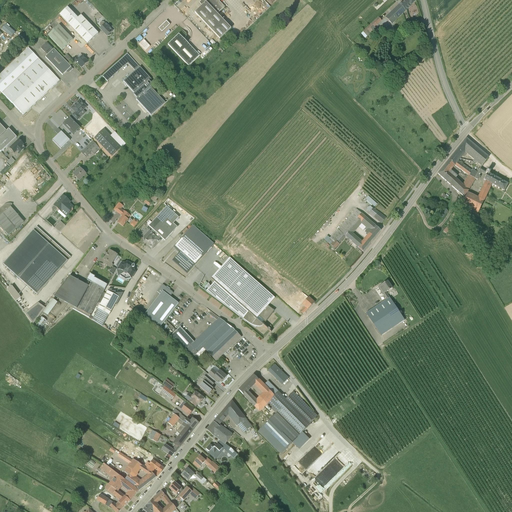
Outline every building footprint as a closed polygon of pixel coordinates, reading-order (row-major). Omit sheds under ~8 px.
[(224,7),(217,0),(208,0),(195,13),(220,39),(231,29),(217,14),(224,7)] [(385,18),(391,24),(416,1),(415,0),(405,0),(406,0),(405,0),(401,4),(401,3),(399,4),(385,18)] [(77,19),(67,8),(59,15),(87,44),(98,34),(81,15),(77,19)] [(378,17),(362,32),(367,37),(376,28),(374,27),(381,20),(378,17)] [(166,21),(158,29),(162,32),(170,25),(166,21)] [(105,24),(103,22),(101,22),(99,23),(99,25),(101,28),(100,29),(107,36),(108,36),(109,36),(110,35),(110,34),(112,31),(110,28),(108,26),(107,26),(105,24)] [(2,28),(11,37),(16,32),(6,23),(2,28)] [(73,40),(59,25),(48,35),(62,50),(73,40)] [(168,45),(188,66),(199,56),(179,34),(168,45)] [(47,55),(53,49),(47,43),(41,48),(47,55)] [(0,91),(23,115),(47,92),(59,81),(28,48),(0,75),(0,91)] [(45,57),(63,75),(66,72),(68,72),(69,71),(70,72),(73,69),(54,49),(45,57)] [(127,53),(102,76),(107,82),(128,63),(135,71),(123,82),(135,94),(134,95),(137,99),(136,100),(151,116),(166,103),(151,87),(153,85),(149,81),(151,80),(127,53)] [(83,56),(78,60),(76,58),(74,60),(82,68),(88,62),(83,56)] [(87,107),(80,100),(71,108),(75,112),(72,115),(77,120),(80,117),(78,115),(87,107)] [(80,128),(70,117),(63,124),(73,135),(80,128)] [(0,151),(1,152),(17,137),(9,129),(6,131),(0,124),(0,151)] [(70,141),(58,129),(55,132),(58,135),(52,140),(61,149),(70,141)] [(121,147),(104,129),(94,138),(112,156),(121,147)] [(459,147),(467,154),(477,163),(481,167),(488,157),(466,138),(465,139),(459,147)] [(14,149),(19,154),(25,148),(23,146),(24,145),(19,140),(10,148),(12,151),(14,149)] [(100,149),(93,141),(81,153),(86,158),(92,152),(94,155),(100,149)] [(467,154),(459,147),(454,154),(459,158),(461,156),(464,158),(467,154)] [(469,176),(475,179),(480,169),(479,169),(479,170),(477,169),(476,172),(472,169),(471,172),(457,161),(459,158),(454,154),(448,160),(455,165),(463,171),(466,174),(469,176)] [(10,165),(10,166),(15,161),(13,159),(12,158),(7,162),(10,165)] [(467,193),(475,179),(469,176),(462,186),(454,179),(457,176),(450,170),(451,168),(446,164),(438,174),(464,197),(467,193)] [(7,166),(0,173),(2,175),(9,168),(7,166)] [(86,174),(80,168),(76,171),(77,172),(74,175),(79,181),(86,174)] [(486,173),(485,172),(484,174),(486,175),(484,180),(487,181),(479,199),(467,193),(460,208),(477,215),(491,184),(504,191),(508,184),(489,174),(490,172),(487,170),(486,173)] [(54,205),(66,216),(72,210),(73,210),(73,209),(74,208),(69,203),(70,202),(63,195),(54,205)] [(368,196),(365,199),(374,207),(377,204),(368,196)] [(123,206),(119,203),(114,210),(118,213),(123,206)] [(11,207),(12,204),(10,204),(9,204),(8,204),(6,204),(5,204),(3,205),(0,208),(0,225),(8,235),(7,237),(9,239),(16,232),(15,230),(24,222),(11,207)] [(153,234),(159,239),(161,237),(165,241),(177,227),(173,223),(178,218),(166,206),(149,226),(155,232),(153,234)] [(443,218),(443,217),(448,211),(444,208),(440,214),(439,215),(443,218)] [(329,239),(334,243),(331,245),(335,248),(345,236),(363,251),(381,231),(365,217),(356,209),(337,229),(329,239)] [(373,209),(369,216),(384,223),(387,216),(373,209)] [(124,211),(121,215),(122,216),(118,222),(118,223),(120,224),(123,227),(125,223),(125,224),(126,223),(125,223),(128,219),(127,219),(129,215),(124,211)] [(63,228),(59,232),(65,226),(60,221),(54,228),(55,228),(58,224),(63,228)] [(182,237),(203,256),(214,244),(193,225),(182,237)] [(446,234),(452,228),(448,225),(443,231),(446,234)] [(37,227),(3,264),(18,278),(52,240),(37,227)] [(144,241),(152,249),(160,241),(159,239),(153,234),(152,233),(144,241)] [(174,260),(188,273),(203,256),(182,237),(173,247),(180,253),(174,260)] [(52,240),(18,278),(37,295),(71,257),(60,247),(52,240)] [(105,260),(103,264),(110,268),(113,265),(111,264),(117,255),(110,250),(104,259),(105,260)] [(255,328),(260,323),(267,329),(260,322),(262,320),(265,323),(274,311),(268,306),(275,298),(233,261),(206,291),(199,286),(204,276),(199,286),(255,328)] [(117,269),(118,276),(123,273),(125,274),(128,273),(131,278),(135,272),(134,268),(135,267),(134,265),(132,265),(130,264),(128,262),(121,263),(117,269)] [(98,302),(98,303),(103,292),(107,285),(94,278),(95,277),(90,274),(87,280),(91,282),(89,286),(70,276),(55,296),(73,307),(72,309),(89,318),(90,316),(91,316),(98,302)] [(392,288),(387,281),(378,287),(386,300),(389,298),(386,292),(392,288)] [(144,315),(160,327),(178,303),(170,297),(173,293),(169,290),(170,289),(167,286),(166,287),(162,285),(157,292),(160,294),(144,315)] [(103,292),(98,303),(101,304),(97,309),(98,310),(92,320),(102,326),(109,315),(115,303),(117,304),(120,299),(120,293),(115,293),(115,291),(112,291),(112,289),(109,289),(108,291),(106,294),(103,292)] [(284,302),(288,305),(291,302),(303,314),(314,303),(309,297),(308,298),(302,292),(302,293),(297,289),(292,294),(296,298),(304,306),(302,309),(293,300),(292,301),(289,297),(287,300),(284,296),(283,297),(282,295),(280,297),(284,302)] [(366,314),(381,336),(405,320),(389,298),(366,314)] [(38,303),(25,314),(33,325),(45,309),(38,303)] [(47,321),(40,316),(33,326),(40,331),(47,321)] [(194,342),(187,335),(178,343),(184,350),(192,357),(198,353),(203,348),(216,361),(221,357),(241,337),(234,329),(219,318),(194,342)] [(178,329),(175,332),(171,336),(178,343),(187,335),(180,327),(178,329)] [(213,369),(207,374),(213,380),(215,377),(221,382),(226,376),(219,370),(217,373),(213,369)] [(254,375),(239,390),(259,411),(266,404),(267,403),(274,396),(266,388),(254,375)] [(199,387),(209,395),(212,391),(211,391),(213,389),(211,387),(214,384),(205,377),(202,380),(204,382),(202,383),(199,387)] [(168,384),(170,381),(166,379),(163,384),(171,390),(173,388),(168,384)] [(267,403),(266,404),(298,436),(311,424),(310,423),(317,416),(292,390),(285,398),(270,384),(266,388),(274,396),(267,403)] [(176,395),(164,386),(161,390),(161,391),(172,400),(176,395)] [(189,401),(194,405),(196,403),(199,405),(203,399),(204,399),(196,392),(189,401)] [(223,419),(228,413),(234,423),(234,424),(237,426),(238,425),(244,433),(251,426),(248,422),(245,418),(244,417),(231,401),(225,408),(219,415),(223,419)] [(181,410),(189,416),(194,409),(186,403),(181,410)] [(182,414),(178,412),(175,415),(179,419),(188,426),(193,430),(199,423),(193,419),(191,422),(187,419),(186,420),(181,415),(182,414)] [(175,415),(174,414),(167,423),(172,427),(177,422),(179,419),(175,415)] [(213,436),(220,440),(225,444),(231,435),(218,425),(223,419),(219,415),(206,430),(213,436)] [(188,426),(179,419),(177,422),(181,426),(178,429),(181,431),(181,430),(183,432),(185,430),(190,434),(193,430),(188,426)] [(173,444),(174,444),(180,447),(190,434),(185,430),(183,432),(181,430),(181,431),(178,429),(177,431),(180,434),(174,441),(172,443),(173,444)] [(152,430),(150,433),(148,437),(156,442),(160,435),(152,430)] [(225,444),(220,440),(217,444),(215,446),(215,445),(212,445),(212,446),(210,444),(206,449),(209,452),(208,452),(211,454),(212,453),(214,454),(216,457),(221,453),(220,451),(222,448),(233,458),(237,454),(230,448),(225,444)] [(172,457),(175,452),(172,450),(165,445),(162,449),(172,457)] [(318,445),(300,460),(305,466),(301,469),(303,471),(324,453),(318,445)] [(193,463),(199,469),(204,463),(208,466),(207,467),(215,473),(219,468),(212,462),(207,458),(205,460),(200,456),(193,463)] [(145,467),(142,465),(140,467),(132,461),(131,460),(129,464),(124,471),(128,475),(125,479),(135,487),(135,486),(139,491),(156,478),(158,476),(155,474),(154,475),(152,473),(152,472),(145,467)] [(148,462),(145,467),(152,472),(155,470),(157,471),(155,474),(158,476),(161,473),(164,469),(152,460),(151,463),(148,462)] [(111,481),(108,484),(111,487),(111,486),(116,490),(117,490),(121,484),(130,492),(125,497),(130,500),(138,491),(124,480),(125,480),(104,464),(101,468),(108,474),(108,475),(112,478),(111,481)] [(316,477),(324,485),(336,474),(328,466),(316,477)] [(194,474),(190,471),(187,469),(185,472),(183,475),(182,474),(182,475),(188,481),(194,474)] [(197,472),(195,475),(196,476),(196,477),(197,478),(196,479),(201,483),(202,485),(206,480),(203,478),(197,472)] [(169,488),(178,496),(181,492),(182,493),(184,491),(175,482),(169,488)] [(221,488),(215,482),(212,485),(218,491),(221,488)] [(181,492),(178,496),(179,496),(176,499),(179,502),(181,499),(183,501),(190,494),(192,491),(187,487),(184,491),(182,493),(181,492)] [(117,490),(116,490),(112,495),(117,499),(119,501),(118,502),(115,504),(113,503),(108,500),(100,495),(97,500),(108,507),(112,510),(112,509),(115,511),(118,511),(130,500),(125,497),(117,490)] [(162,491),(156,497),(153,499),(156,503),(156,502),(157,502),(161,498),(167,505),(170,502),(165,495),(162,491)] [(147,505),(153,511),(171,511),(176,509),(171,503),(170,502),(167,505),(162,509),(156,503),(153,499),(147,505)]
